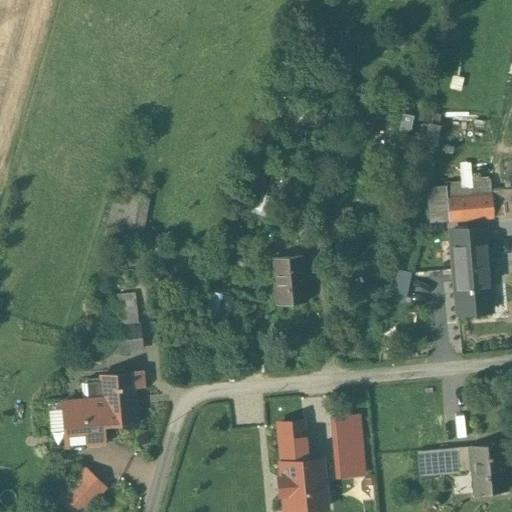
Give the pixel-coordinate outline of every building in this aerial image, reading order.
[(274,90),(240,208),(278,219),(312,101),(274,90)] [(422,145),(422,143),(435,145),(441,108),(418,105),(417,112),(399,109),(393,140),(422,145)] [(425,150),(410,158),(416,170),(432,162),(425,150)] [(491,183),(448,184),(449,219),(492,218),(491,192),(491,183)] [(148,197),(116,190),(104,234),(140,242),(148,197)] [(511,191),(491,192),(492,218),(511,217),(511,191)] [(225,222),(188,348),(205,352),(224,284),(241,226),(225,222)] [(482,238),(452,240),(456,287),(487,285),(482,238)] [(307,248),(276,252),(280,299),(312,295),(307,248)] [(224,284),(205,352),(217,356),(237,288),(224,284)] [(456,287),(454,287),(457,312),(490,309),(488,285),(487,285),(456,287)] [(134,293),(97,297),(100,328),(137,324),(134,293)] [(100,328),(96,328),(98,354),(141,348),(139,324),(137,324),(100,328)] [(140,372),(130,373),(132,385),(142,385),(140,372)] [(130,373),(100,376),(100,377),(102,397),(84,399),(83,399),(86,424),(104,422),(104,423),(135,420),(132,385),(130,373)] [(100,377),(86,378),(83,382),(84,399),(102,397),(100,377)] [(306,455),(304,421),(292,422),(292,413),(281,413),(284,466),(291,466),(293,502),(326,500),(324,454),(306,455)] [(358,424),(330,426),(332,443),(336,443),(338,461),(348,460),(350,480),(363,479),(358,424)] [(501,443),(470,445),(472,469),(474,493),(505,490),(501,443)] [(470,445),(456,447),(458,470),(472,469),(470,445)] [(456,447),(416,450),(418,473),(458,470),(456,447)]
